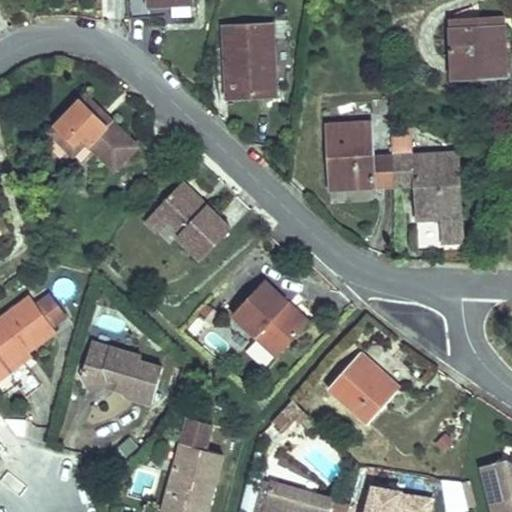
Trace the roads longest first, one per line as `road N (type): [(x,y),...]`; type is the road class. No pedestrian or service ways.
road 1 (residential): [(0,54),(26,37),(78,38),(129,62),(349,263),(439,288)]
road 2 (residential): [(511,392),(481,369),(439,288)]
